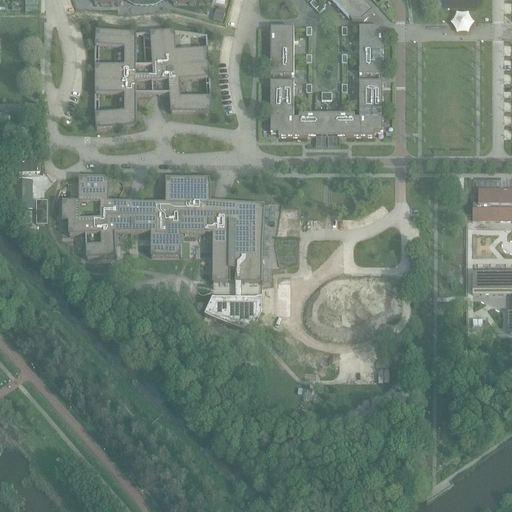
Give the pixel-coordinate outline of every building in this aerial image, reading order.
[(330,0),(350,20),(353,23),(362,24),(374,13),(361,0),(330,0)] [(37,1),(26,1),(26,14),(37,14),(37,1)] [(314,2),(312,3),(310,5),(316,11),(319,8),(314,2)] [(322,6),(316,11),(319,15),(325,9),(322,6)] [(216,11),(213,22),(222,24),(225,14),(216,11)] [(455,33),(456,36),(459,35),(463,35),(466,35),(468,36),(469,33),(470,30),(472,28),(474,25),(473,24),(472,22),(470,20),(469,17),(468,15),(466,16),(464,16),(461,16),(459,16),(456,15),(456,17),(454,19),(453,21),(452,23),(450,25),(451,27),(453,28),(454,30),(455,33)] [(273,29),(271,29),(271,30),(271,31),(271,38),(271,56),(271,78),(273,78),(273,84),(271,84),(271,87),(271,136),(271,135),(279,135),(279,139),(307,139),(314,139),(340,139),(347,139),(375,139),(375,135),(382,135),(382,136),(383,136),(383,88),(383,84),(381,84),(381,78),(383,78),(383,56),(383,38),(383,29),(381,29),(360,29),(360,30),(360,56),(360,78),(362,78),(362,84),(360,84),(360,121),(355,121),(355,117),(299,117),(299,121),(294,121),(294,84),(292,84),(292,78),(294,78),(294,56),(294,29),(273,29)] [(97,132),(135,129),(135,130),(136,130),(136,97),(170,97),(171,116),(172,115),(210,115),(210,116),(211,116),(211,100),(208,56),(208,54),(207,39),(175,34),(150,36),(136,37),(136,36),(97,34),(97,33),(96,33),(95,49),(95,116),(96,132),(97,132)] [(332,95),(322,95),(322,103),(332,103),(332,95)] [(0,117),(0,123),(11,124),(11,117),(10,117),(10,113),(4,113),(4,118),(0,117)] [(64,204),(63,204),(63,216),(63,224),(68,224),(69,239),(70,239),(70,238),(86,238),(87,262),(88,261),(115,260),(116,260),(115,236),(131,236),(151,236),(151,260),(152,260),(152,259),(180,260),(181,260),(181,235),(213,236),(213,285),(213,286),(213,289),(213,291),(213,292),(213,293),(213,296),(213,299),(213,300),(211,303),(204,318),(231,329),(235,330),(243,334),(253,338),(255,332),(257,329),(259,324),(257,324),(260,316),(262,316),(262,304),(262,299),(262,289),(262,286),(262,259),(262,248),(264,219),(265,208),(262,208),(262,207),(219,205),(219,207),(213,206),(211,206),(210,181),(209,181),(209,182),(206,182),(202,182),(175,181),(167,181),(166,181),(166,200),(166,206),(131,205),(127,205),(109,204),(109,180),(108,180),(108,181),(80,181),(80,180),(79,180),(79,204),(64,204)] [(33,181),(12,181),(12,212),(32,212),(33,181)] [(473,212),(473,223),(511,223),(511,191),(479,191),(478,212),(473,212)] [(45,202),(36,202),(36,226),(45,226),(45,202)] [(421,257),(410,258),(410,268),(421,268),(421,257)] [(511,274),(493,274),(473,274),(473,297),(507,297),(511,297),(511,313),(508,314),(508,335),(511,334),(511,274)] [(485,323),(473,323),(473,335),(485,335),(485,323)]
